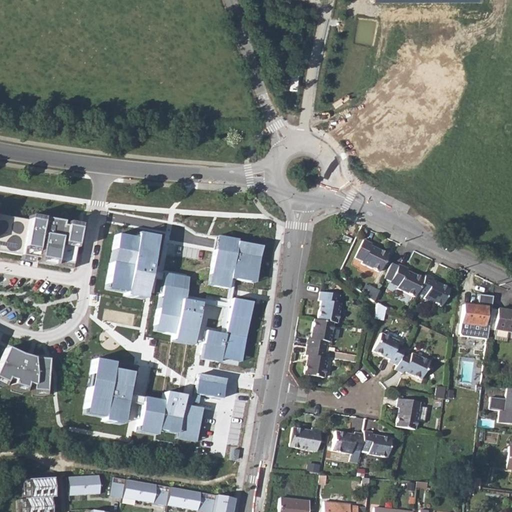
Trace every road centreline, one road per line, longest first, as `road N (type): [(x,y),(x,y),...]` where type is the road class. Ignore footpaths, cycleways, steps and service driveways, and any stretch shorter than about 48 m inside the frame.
road 1 (residential): [(328,188),(511,279)]
road 2 (residential): [(298,202),(274,391)]
road 3 (residential): [(273,176),(104,166)]
road 4 (unclassified): [(231,0),(253,72),(290,147)]
road 5 (unclassified): [(304,144),(332,0)]
road 6 (residential): [(274,391),(252,511)]
road 7 (residential): [(86,282),(72,324),(58,333),(30,336),(0,324)]
